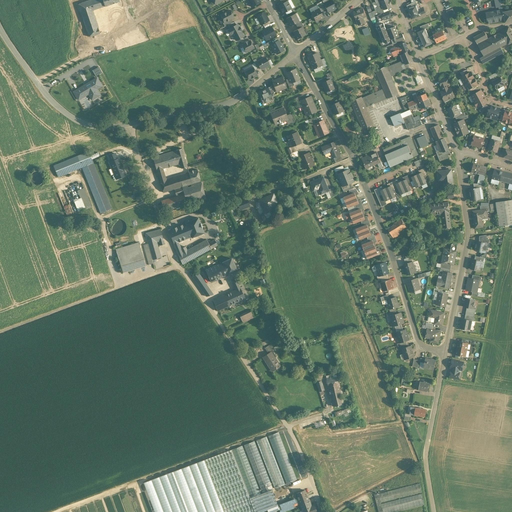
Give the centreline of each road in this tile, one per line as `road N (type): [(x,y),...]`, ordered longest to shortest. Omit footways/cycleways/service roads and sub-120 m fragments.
road 1 (residential): [(324,511),(296,442),(178,265),(132,125)]
road 2 (residential): [(459,152),(468,234),(446,355)]
road 3 (residential): [(364,185),(418,340),(446,355)]
road 4 (track): [(178,265),(0,333)]
road 5 (residential): [(295,52),(231,103),(132,125)]
road 6 (residential): [(132,125),(88,125),(69,116),(0,29)]
road 7 (residential): [(446,355),(425,461),(433,511)]
road 8 (track): [(171,0),(36,81)]
